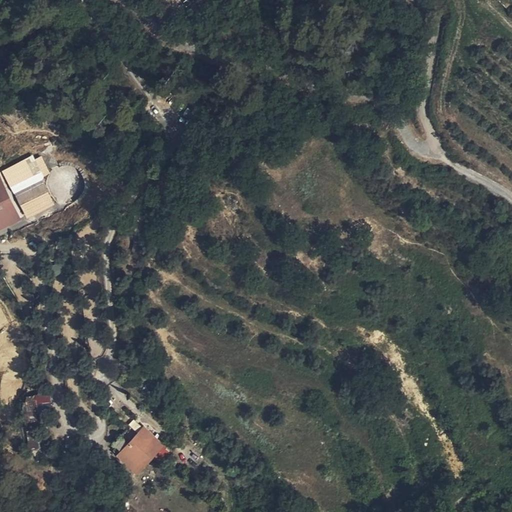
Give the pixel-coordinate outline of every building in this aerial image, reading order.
[(127,15),(133,10),(128,5),(123,10),(127,15)] [(0,171),(0,223),(41,209),(25,162),(0,171)] [(75,189),(66,163),(38,173),(47,199),(75,189)] [(40,411),(51,410),(50,394),(23,397),(26,423),(41,421),(40,411)] [(121,438),(122,440),(117,445),(128,458),(123,463),(133,473),(160,447),(137,422),(121,438)] [(39,448),(38,431),(27,432),(28,449),(39,448)] [(117,445),(112,450),(123,463),(128,458),(117,445)]
